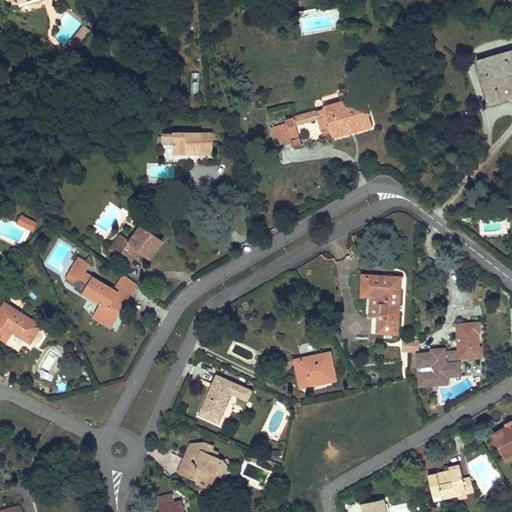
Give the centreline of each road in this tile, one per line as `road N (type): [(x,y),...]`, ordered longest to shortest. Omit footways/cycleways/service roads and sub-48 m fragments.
road 1 (residential): [(401,195),(372,186),(192,292),(104,437)]
road 2 (residential): [(138,455),(210,306),(401,195)]
road 3 (residential): [(511,382),(334,487),(331,511)]
road 4 (residential): [(511,279),(401,195)]
road 5 (unknown): [(422,210),(511,129)]
